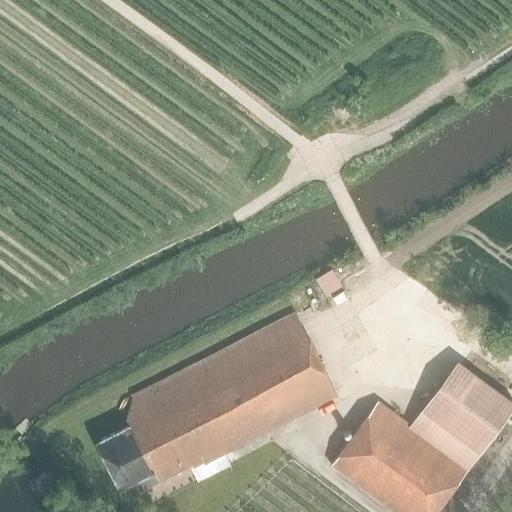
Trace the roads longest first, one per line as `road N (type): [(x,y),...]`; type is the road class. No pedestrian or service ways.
road 1 (track): [(103,0),(305,147),(328,170),(378,264)]
road 2 (track): [(238,218),(405,125)]
